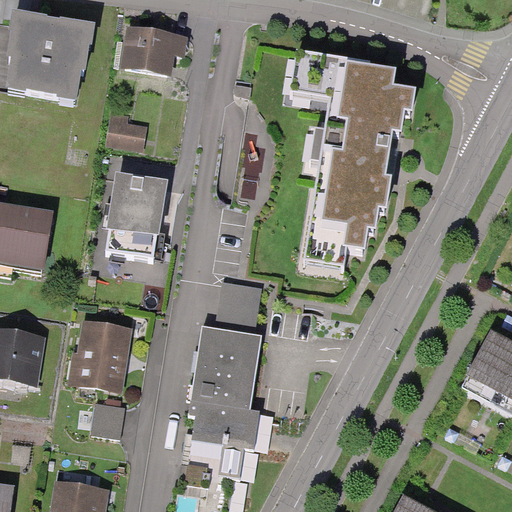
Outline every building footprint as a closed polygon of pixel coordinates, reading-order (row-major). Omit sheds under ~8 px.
[(95,31),(12,15),(8,35),(12,36),(7,62),(11,63),(5,92),(76,106),(82,78),(86,78),(95,31)] [(188,40),(127,29),(120,70),(171,78),(174,58),(178,59),(185,60),(188,40)] [(370,70),(296,59),(290,98),(330,104),(325,135),(316,134),(311,166),(318,167),(303,267),(344,273),(347,256),(366,258),(370,235),(376,236),(379,216),(388,217),(393,185),(385,184),(392,138),(401,140),(404,118),(412,119),(416,97),(392,94),(394,78),(369,74),(370,70)] [(129,118),(112,114),(106,147),(144,153),(148,128),(128,124),(129,118)] [(147,185),(116,180),(108,234),(111,235),(108,256),(154,263),(157,242),(160,242),(169,188),(147,185)] [(55,216),(0,206),(0,265),(46,273),(55,216)] [(247,451),(256,453),(262,414),(252,413),(262,340),(255,339),(263,287),(222,281),(215,330),(203,328),(190,417),(198,418),(188,486),(178,484),(174,511),(229,511),(234,479),(243,480),(247,451)] [(134,328),(81,321),(76,354),(71,353),(66,387),(124,395),(134,328)] [(47,338),(0,331),(0,382),(40,388),(47,338)] [(511,345),(491,334),(461,391),(511,418),(511,345)] [(126,409),(97,405),(93,435),(121,440),(126,409)] [(107,511),(111,491),(55,483),(50,511),(107,511)] [(0,511),(11,511),(15,488),(0,486),(0,511)] [(432,511),(406,498),(398,511),(432,511)]
